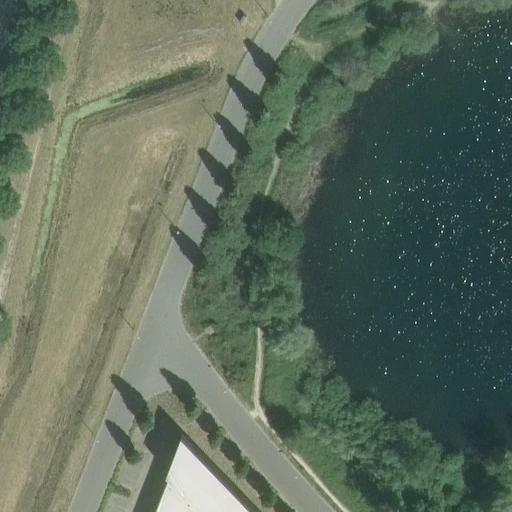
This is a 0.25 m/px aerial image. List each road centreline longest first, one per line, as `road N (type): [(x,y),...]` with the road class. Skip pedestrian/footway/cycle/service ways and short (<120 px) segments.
road 1 (unclassified): [(299,0),(257,64),(153,329)]
road 2 (unclassified): [(315,511),(153,329)]
road 3 (unclassified): [(153,329),(83,511)]
